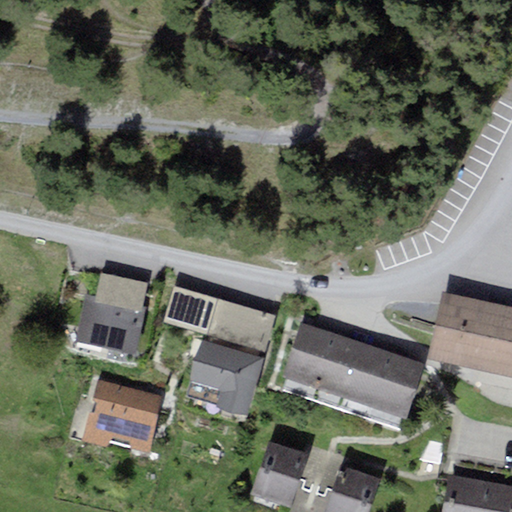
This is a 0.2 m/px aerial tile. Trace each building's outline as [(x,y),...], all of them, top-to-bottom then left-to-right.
[(101,273),(95,302),(85,300),(76,342),(134,354),(148,283),(101,273)] [(276,316),(174,287),(164,324),(265,352),(276,316)] [(511,307),(442,293),(428,358),(511,375),(511,307)] [(425,363),(301,322),(283,376),(287,377),(282,391),(402,430),(425,363)] [(261,358),(201,342),(185,398),(246,415),(261,358)] [(166,395),(99,376),(93,400),(97,402),(94,413),(90,411),(82,440),(107,447),(109,443),(150,454),(166,395)] [(268,441),(251,494),(291,507),(300,481),(307,458),(309,454),(268,441)] [(338,469),(307,458),(300,481),(303,482),(300,489),(311,493),(314,485),(318,487),(315,494),(325,497),(328,490),(330,491),(338,469)] [(330,491),(322,511),(368,511),(380,479),(339,465),(338,469),(330,491)] [(511,511),(511,484),(449,474),(442,511),(511,511)]
